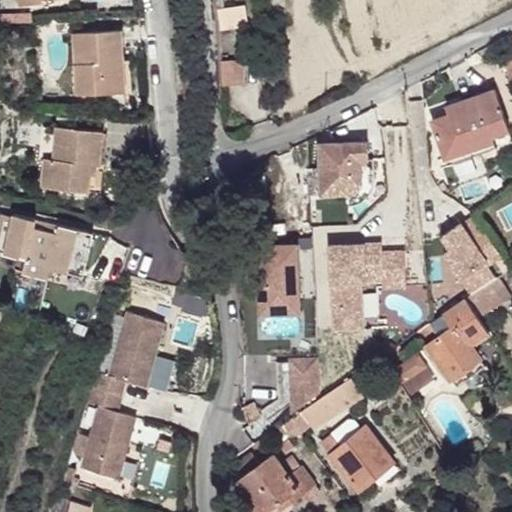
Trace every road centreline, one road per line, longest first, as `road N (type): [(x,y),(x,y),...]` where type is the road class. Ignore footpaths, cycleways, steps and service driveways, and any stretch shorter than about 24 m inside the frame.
road 1 (residential): [(209,511),(205,441),(231,378),(213,160)]
road 2 (residential): [(213,160),(326,115),(511,21)]
road 3 (residential): [(213,160),(204,0)]
